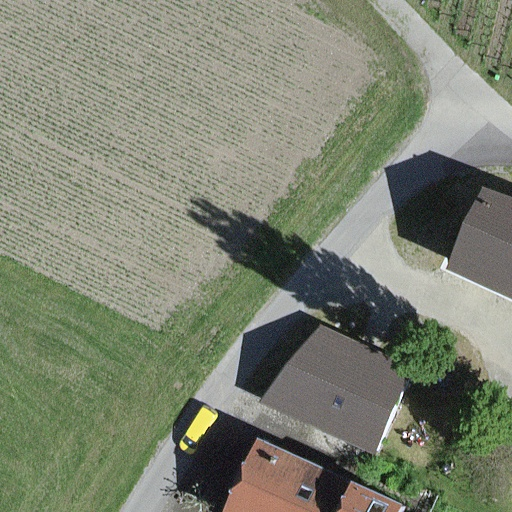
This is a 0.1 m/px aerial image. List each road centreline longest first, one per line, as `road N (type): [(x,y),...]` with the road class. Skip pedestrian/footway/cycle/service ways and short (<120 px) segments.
road 1 (residential): [(137,511),(254,345),(418,156),(468,127),(511,142)]
road 2 (track): [(468,127),(446,66),(381,0)]
